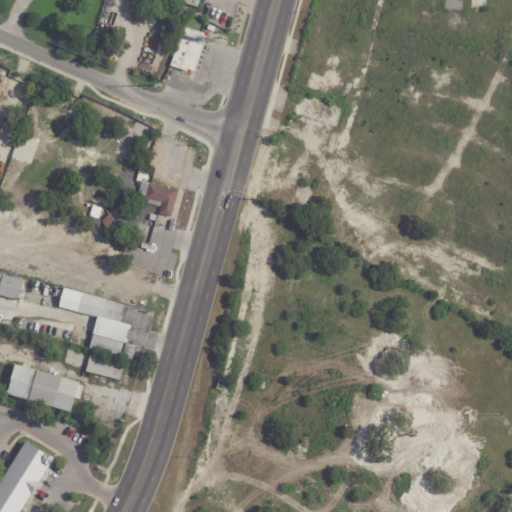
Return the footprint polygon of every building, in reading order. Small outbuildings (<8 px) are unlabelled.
[(199,0),(197,9),(166,0),(199,0)] [(203,37),(208,38),(196,74),(189,71),(188,73),(172,67),(185,28),(203,34),(202,36),(203,37)] [(124,183),(126,177),(132,179),(130,185),(124,183)] [(150,183),(178,191),(171,217),(159,214),(161,207),(145,203),(146,199),(144,199),(145,196),(138,194),(141,181),(150,183)] [(110,213),(117,225),(107,230),(102,222),(110,213)] [(101,221),(99,228),(92,223),(94,218),(101,221)] [(20,296),(17,307),(0,302),(0,274),(24,281),(20,296)] [(106,300),(106,301),(124,305),(119,323),(130,325),(127,335),(125,344),(137,346),(133,360),(122,357),(125,344),(123,344),(120,357),(90,350),(93,335),(97,318),(58,308),(60,298),(55,297),(56,290),(63,292),(63,289),(106,300)] [(120,376),(119,380),(87,372),(91,356),(123,365),(120,376)] [(83,387),(80,400),(74,398),(70,413),(6,395),(15,365),(79,383),(78,386),(83,387)] [(52,460),(19,511),(0,511),(0,482),(25,443),(53,460),(52,460)]
